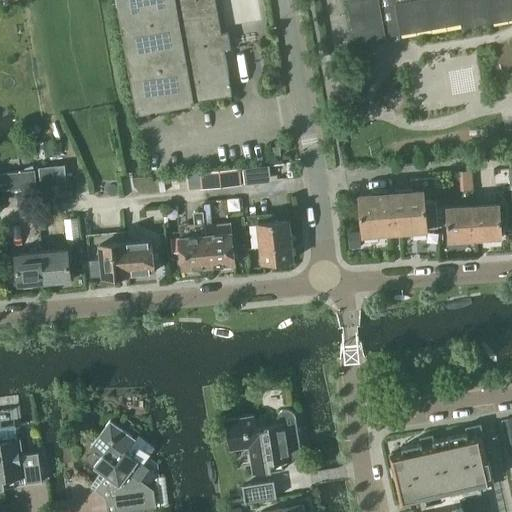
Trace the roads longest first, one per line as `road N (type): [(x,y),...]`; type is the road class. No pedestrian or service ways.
road 1 (residential): [(0,317),(326,284)]
road 2 (unclassified): [(326,284),(317,183),(280,0)]
road 3 (residential): [(344,285),(511,273)]
road 4 (residential): [(511,392),(355,415)]
